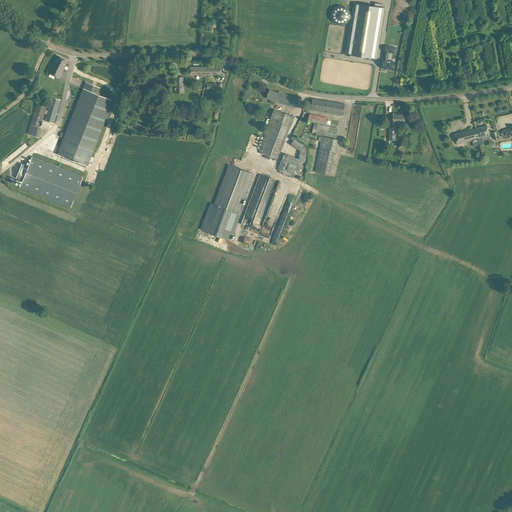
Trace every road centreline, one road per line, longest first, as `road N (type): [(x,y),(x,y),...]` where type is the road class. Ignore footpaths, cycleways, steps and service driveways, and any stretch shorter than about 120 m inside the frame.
road 1 (unclassified): [(511,86),(413,99),(325,96),(264,82),(203,54),(64,52),(0,7)]
road 2 (track): [(69,0),(29,84),(0,113)]
